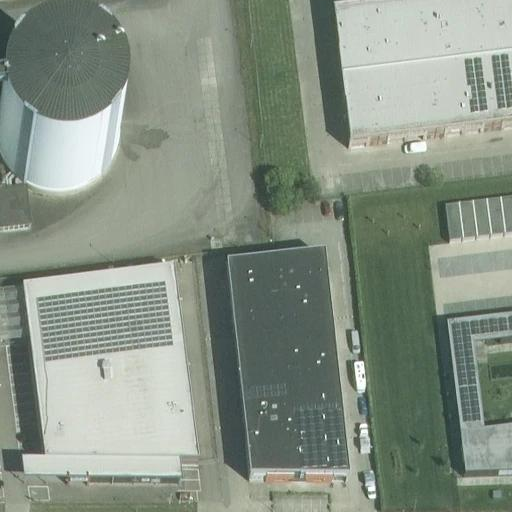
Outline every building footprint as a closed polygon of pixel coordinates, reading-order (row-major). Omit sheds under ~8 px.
[(511,129),(511,0),(452,0),(331,15),(347,150),(511,129)] [(117,141),(117,137),(117,133),(117,131),(117,127),(116,126),(116,122),(115,120),(114,116),(113,112),(110,107),(108,103),(106,100),(103,95),(99,91),(94,87),(89,83),(86,81),(82,79),(81,79),(77,77),(73,76),(69,75),(66,74),(62,74),(58,73),(52,73),(46,74),(40,75),(34,77),(29,79),(24,82),(19,85),(14,89),(13,91),(10,93),(6,98),(3,103),(0,108),(0,161),(1,163),(3,167),(5,170),(7,173),(10,176),(14,180),(17,183),(20,185),(23,187),(27,189),(30,191),(34,193),(38,194),(41,195),(45,196),(49,196),(55,197),(61,196),(67,196),(73,194),(78,192),(82,191),(85,189),(89,187),(94,183),(95,182),(99,178),(103,174),(106,171),(108,167),(110,164),(112,160),(112,159),(114,155),(115,151),(116,147),(116,145),(117,141)] [(4,194),(1,172),(0,171),(0,232),(28,230),(27,230),(29,230),(24,191),(4,194)] [(511,200),(444,208),(448,244),(511,236),(511,200)] [(347,483),(346,472),(323,259),(224,269),(248,483),(347,483)] [(172,273),(20,292),(42,465),(86,465),(88,483),(177,484),(175,467),(197,467),(172,273)] [(0,297),(0,334),(10,335),(9,317),(0,318),(0,310),(0,307),(9,307),(9,297),(0,297)] [(511,430),(483,434),(458,437),(463,478),(511,476),(511,318),(496,321),(499,345),(511,343),(511,430)]
